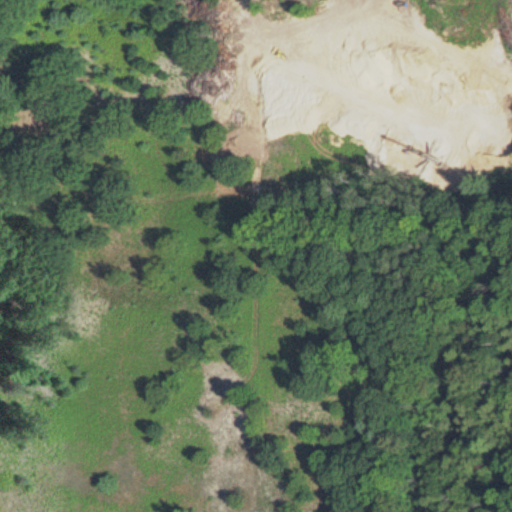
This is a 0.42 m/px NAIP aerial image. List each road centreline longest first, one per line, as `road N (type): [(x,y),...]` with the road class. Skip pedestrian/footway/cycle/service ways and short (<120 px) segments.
road 1 (track): [(373,0),(320,37),(267,56),(261,69),(267,187),(250,395),(265,511)]
road 2 (track): [(0,191),(267,187),(511,199)]
